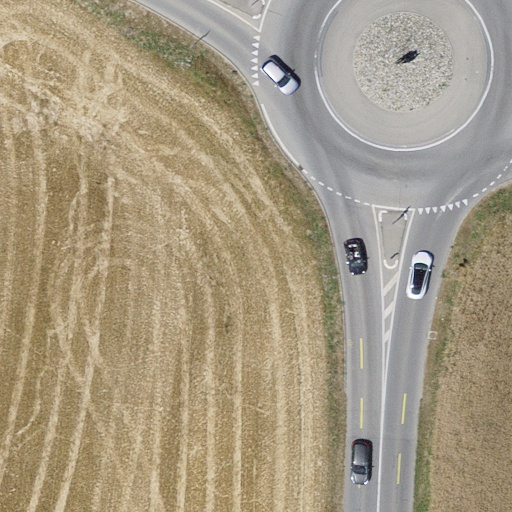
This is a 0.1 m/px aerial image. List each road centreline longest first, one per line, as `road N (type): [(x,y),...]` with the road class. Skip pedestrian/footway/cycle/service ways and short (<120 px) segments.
road 1 (secondary): [(403,179),(382,511)]
road 2 (secondary): [(301,24),(295,91),(308,123),(358,168),(403,179)]
road 3 (secondary): [(403,179),(473,157),(510,110)]
